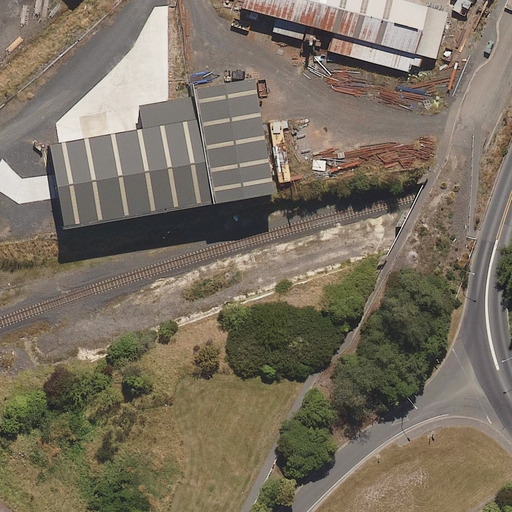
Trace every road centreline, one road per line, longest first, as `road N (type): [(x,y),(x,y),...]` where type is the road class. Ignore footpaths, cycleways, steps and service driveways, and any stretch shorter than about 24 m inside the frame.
road 1 (secondary): [(293,511),(356,449),(488,375)]
road 2 (secondary): [(488,375),(475,291),(511,176)]
road 3 (secondary): [(511,236),(498,293),(509,367)]
